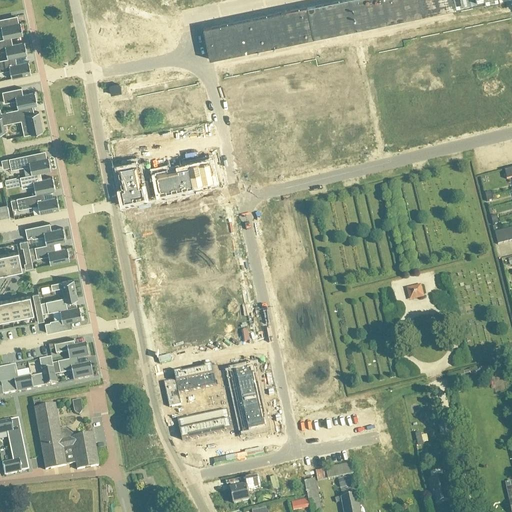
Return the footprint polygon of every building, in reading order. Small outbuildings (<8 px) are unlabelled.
[(341,0),(203,29),(209,60),(454,9),(452,0),(341,0)] [(8,25),(7,18),(0,19),(0,39),(3,39),(11,38),(23,35),(20,22),(8,25)] [(12,45),(11,38),(3,39),(0,39),(0,51),(5,50),(7,59),(15,57),(27,55),(24,42),(12,45)] [(0,72),(9,70),(11,79),(31,75),(28,62),(16,64),(15,57),(7,59),(0,60),(0,72)] [(313,63),(302,66),(306,83),(317,81),(315,73),(313,63)] [(302,66),(292,68),(296,85),(306,83),(302,66)] [(343,67),(329,70),(332,87),(346,84),(343,67)] [(292,68),(282,70),(286,87),(296,85),(292,68)] [(282,70),(272,72),(276,90),(286,87),(282,70)] [(329,70),(315,73),(317,81),(319,90),(332,87),(329,70)] [(272,72),(262,74),(266,92),(276,90),(272,72)] [(262,74),(252,76),(256,94),(266,92),(262,74)] [(252,76),(242,78),(246,96),(256,94),(252,76)] [(242,78),(231,81),(234,98),(246,96),(242,78)] [(110,87),(111,95),(121,93),(120,84),(110,87)] [(16,101),(17,110),(25,108),(37,105),(34,93),(23,95),(21,88),(2,92),(4,103),(16,101)] [(412,92),(392,96),(394,105),(398,104),(399,110),(395,110),(396,115),(395,115),(396,122),(397,122),(400,137),(408,136),(410,144),(426,140),(425,136),(436,134),(436,138),(448,136),(447,132),(457,130),(458,134),(470,131),(469,127),(478,125),(479,129),(487,128),(481,100),(463,104),(464,107),(421,116),(420,111),(416,112),(412,92)] [(351,104),(333,107),(335,119),(353,115),(351,104)] [(27,115),(25,108),(17,110),(1,113),(3,125),(27,120),(29,134),(24,136),(29,135),(30,134),(30,135),(43,132),(38,112),(27,115)] [(353,115),(335,119),(337,129),(355,125),(353,115)] [(355,125),(337,129),(339,139),(357,135),(355,125)] [(357,135),(339,139),(341,148),(359,144),(357,135)] [(262,137),(244,141),(247,155),(265,151),(262,137)] [(313,145),(301,148),(306,169),(318,166),(315,153),(321,152),(318,140),(312,141),(313,145)] [(359,144),(341,148),(344,160),(361,156),(359,144)] [(288,147),(281,149),(284,161),(291,159),(294,172),(306,169),(301,148),(289,151),(288,147)] [(265,151),(247,155),(249,168),(268,164),(265,151)] [(29,166),(31,175),(39,173),(51,171),(48,158),(36,160),(35,154),(9,159),(11,170),(29,166)] [(208,158),(197,161),(202,183),(213,181),(211,170),(213,170),(211,160),(209,161),(208,158)] [(127,167),(116,169),(119,180),(139,176),(136,161),(126,163),(127,167)] [(197,161),(186,163),(187,166),(187,167),(188,167),(192,187),(192,185),(202,183),(197,161)] [(268,164),(249,168),(252,182),(271,178),(268,164)] [(187,168),(177,170),(181,189),(192,187),(188,167),(187,166),(187,167),(187,168)] [(177,170),(167,172),(171,192),(181,189),(177,170)] [(167,172),(156,174),(160,194),(171,192),(167,172)] [(40,180),(39,173),(31,175),(20,178),(22,189),(34,186),(35,195),(43,193),(55,191),(52,178),(40,180)] [(139,176),(119,180),(121,191),(141,187),(141,186),(139,176)] [(141,187),(121,191),(123,202),(147,197),(144,185),(141,186),(141,187)] [(45,200),(43,193),(35,195),(16,199),(18,210),(38,206),(39,215),(59,211),(56,198),(45,200)] [(0,218),(10,217),(8,209),(0,210),(0,218)] [(212,212),(194,216),(197,231),(217,226),(216,220),(214,220),(212,212)] [(278,222),(277,231),(288,233),(289,223),(278,222)] [(32,239),(44,236),(46,245),(54,243),(65,241),(63,228),(51,230),(49,223),(25,229),(27,239),(32,238),(32,239)] [(96,239),(95,223),(84,224),(86,240),(96,239)] [(151,225),(144,226),(148,246),(163,243),(159,225),(151,226),(151,225)] [(137,229),(129,231),(133,249),(148,246),(144,226),(137,228),(137,229)] [(217,226),(197,231),(200,246),(206,245),(206,244),(218,242),(218,241),(217,234),(218,233),(217,226)] [(509,242),(506,230),(500,231),(504,243),(509,242)] [(500,231),(495,233),(498,245),(504,243),(500,231)] [(218,242),(206,244),(206,245),(209,259),(229,255),(227,248),(226,248),(224,240),(218,241),(218,242)] [(21,249),(23,249),(26,264),(24,264),(25,270),(33,268),(27,242),(20,243),(21,249)] [(67,248),(55,250),(54,243),(46,245),(34,247),(37,259),(48,256),(50,265),(70,261),(67,248)] [(10,273),(22,271),(18,252),(6,254),(10,273)] [(0,275),(10,273),(6,254),(0,255),(0,275)] [(283,254),(284,265),(292,265),(291,254),(283,254)] [(229,255),(209,259),(212,274),(230,270),(229,262),(230,262),(229,255)] [(154,269),(138,273),(140,283),(156,279),(156,277),(154,269)] [(308,336),(297,275),(272,279),(283,341),(308,336)] [(156,279),(140,283),(142,292),(158,289),(157,281),(156,279)] [(78,299),(74,280),(61,282),(62,288),(64,298),(46,302),(40,303),(43,314),(48,313),(59,310),(67,309),(66,302),(78,299)] [(158,289),(142,292),(144,302),(160,298),(160,296),(158,289)] [(32,295),(38,323),(44,322),(38,294),(32,295)] [(30,296),(19,298),(23,317),(34,315),(30,296)] [(8,300),(12,319),(23,317),(19,298),(8,300)] [(160,298),(144,302),(146,311),(162,308),(161,300),(160,298)] [(12,319),(8,300),(0,302),(0,313),(2,321),(12,319)] [(47,334),(71,329),(70,322),(82,319),(79,306),(67,309),(59,310),(61,319),(50,321),(50,322),(45,324),(47,334)] [(162,308),(146,311),(148,320),(164,317),(164,315),(162,308)] [(235,311),(220,314),(224,334),(231,333),(231,331),(239,329),(235,311)] [(220,314),(205,317),(209,336),(217,334),(217,336),(224,334),(220,314)] [(164,317),(148,320),(150,330),(166,326),(165,319),(164,317)] [(314,332),(322,335),(326,324),(318,321),(314,332)] [(166,326),(150,330),(152,339),(168,336),(168,334),(166,326)] [(168,336),(152,339),(154,349),(171,346),(169,338),(168,336)] [(78,359),(89,357),(87,344),(75,346),(74,339),(54,343),(56,354),(68,352),(70,361),(78,359)] [(181,349),(183,358),(195,355),(193,346),(181,349)] [(39,360),(42,375),(31,378),(33,389),(45,386),(56,384),(51,358),(39,360)] [(72,372),(74,380),(93,376),(91,364),(90,364),(79,366),(78,359),(70,361),(58,363),(52,364),(55,375),(61,374),(72,372)] [(505,372),(502,362),(492,365),(494,375),(505,372)] [(31,378),(30,374),(18,376),(16,365),(4,367),(10,394),(33,389),(31,378)] [(212,365),(199,368),(205,393),(207,392),(206,387),(216,385),(212,365)] [(4,367),(0,368),(0,395),(10,394),(4,367)] [(199,368),(187,370),(192,395),(195,395),(194,390),(201,388),(202,393),(205,393),(199,368)] [(233,386),(227,388),(227,390),(257,383),(253,368),(246,370),(243,371),(239,372),(235,373),(231,373),(230,374),(233,386)] [(187,370),(174,373),(176,380),(179,393),(189,391),(190,396),(192,395),(187,370)] [(176,380),(164,383),(169,408),(182,405),(179,393),(176,380)] [(257,383),(227,390),(228,392),(234,391),(236,401),(230,403),(230,405),(260,398),(257,383)] [(260,398),(230,405),(231,407),(237,405),(239,416),(233,417),(234,420),(263,413),(260,398)] [(74,412),(79,416),(83,411),(81,400),(72,402),(74,412)] [(45,470),(66,466),(66,465),(76,463),(77,470),(98,466),(93,434),(74,438),(73,436),(64,430),(60,431),(55,405),(35,409),(45,470)] [(216,407),(214,408),(219,432),(232,430),(227,410),(217,412),(216,407)] [(204,410),(202,410),(207,435),(219,432),(214,408),(211,408),(212,413),(205,415),(204,410)] [(192,412),(189,413),(195,438),(207,435),(202,410),(199,411),(200,416),(193,417),(192,412)] [(188,418),(178,420),(182,440),(195,438),(189,413),(187,413),(188,418)] [(263,413),(234,420),(234,422),(240,420),(243,433),(266,428),(263,413)] [(11,420),(0,422),(0,434),(7,433),(10,447),(23,445),(18,419),(11,420)] [(4,476),(21,472),(29,470),(23,445),(10,447),(13,462),(2,464),(4,476)] [(351,463),(335,466),(326,468),(326,469),(316,471),(317,481),(328,479),(354,474),(351,463)] [(297,469),(285,471),(290,494),(302,491),(300,485),(305,484),(304,480),(299,481),(297,471),(297,469)] [(275,486),(271,487),(272,492),(276,491),(278,496),(290,494),(285,471),(273,474),(273,476),(275,486)] [(350,477),(339,480),(341,489),(353,486),(350,477)] [(232,488),(231,489),(234,504),(250,500),(248,493),(262,490),(260,478),(246,481),(231,484),(232,488)] [(429,482),(435,505),(451,501),(445,478),(429,482)] [(311,508),(311,511),(321,511),(315,480),(305,482),(309,498),(291,502),(294,511),(311,508)] [(356,495),(355,487),(341,490),(342,498),(341,498),(343,511),(360,511),(357,495),(356,495)]
